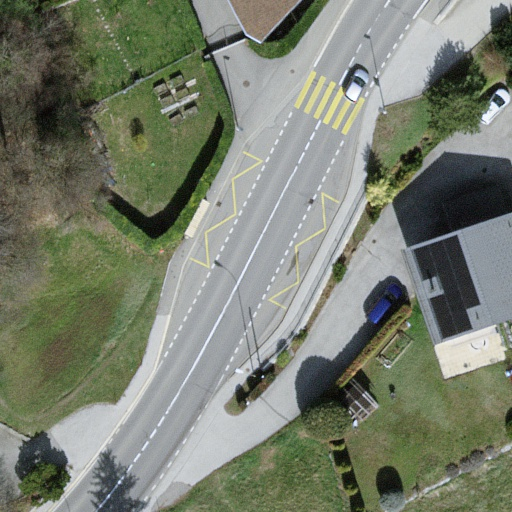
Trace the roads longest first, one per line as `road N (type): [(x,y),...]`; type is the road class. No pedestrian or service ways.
road 1 (tertiary): [(95,511),(197,361),(389,0)]
road 2 (unknown): [(203,0),(223,51),(262,110)]
